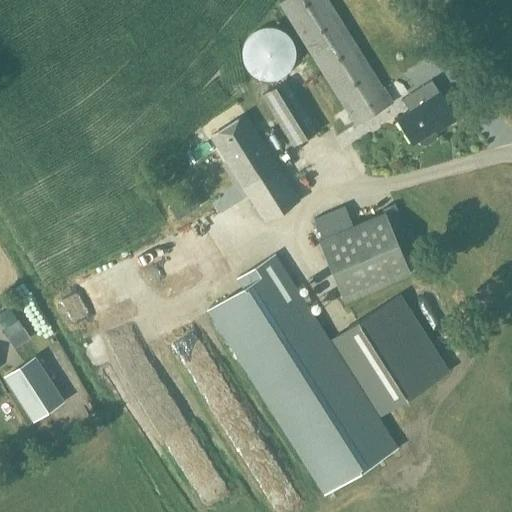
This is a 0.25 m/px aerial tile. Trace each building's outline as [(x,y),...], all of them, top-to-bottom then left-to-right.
[(356,126),(392,103),(327,0),(284,0),(279,3),(356,126)] [(243,52),(243,54),(243,56),(243,58),(243,60),(244,62),(245,64),(245,66),(246,68),(248,69),(250,73),(252,74),(253,75),(255,76),(259,78),(263,80),(267,80),(269,80),(273,80),(277,79),(279,78),(281,78),(282,76),(286,74),(287,73),(289,71),(290,70),(291,68),(292,66),(293,64),(294,62),(294,60),(294,58),(295,56),(295,54),(295,52),(294,50),(294,48),(294,46),(293,44),(292,43),(291,41),(290,39),(287,36),(284,33),(282,32),(279,30),(275,29),(273,29),(269,28),(265,29),(261,30),(259,30),(255,32),(254,33),(250,36),(249,37),(248,39),(247,41),(245,44),(244,46),(243,48),(243,50),(243,52)] [(321,130),(289,79),(261,96),(293,147),(321,130)] [(437,135),(434,132),(442,126),(444,129),(457,120),(439,92),(439,93),(431,81),(402,99),(409,111),(397,119),(413,145),(419,141),(421,145),(426,146),(436,140),(437,135)] [(265,222),(299,200),(245,115),(211,136),(265,222)] [(344,304),(411,275),(395,238),(407,233),(395,204),(382,210),(384,213),(354,226),(345,206),(314,220),(322,239),(317,241),(344,304)] [(214,225),(57,298),(90,368),(117,355),(113,345),(163,322),(155,306),(202,284),(195,269),(228,254),(214,225)] [(240,284),(206,306),(257,385),(326,494),(396,449),(356,385),(274,256),(237,279),(240,284)] [(398,296),(336,335),(368,385),(385,412),(427,385),(447,372),(398,296)] [(9,307),(0,312),(0,322),(4,329),(18,321),(9,307)] [(156,324),(138,334),(147,349),(164,340),(156,324)] [(64,402),(35,357),(4,377),(33,422),(64,402)]
